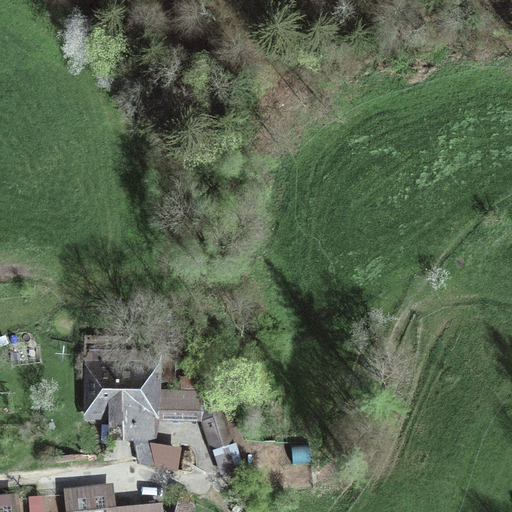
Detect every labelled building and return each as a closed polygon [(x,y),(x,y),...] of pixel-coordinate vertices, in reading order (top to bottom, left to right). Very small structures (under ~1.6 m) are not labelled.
[(91,356),(91,404),(120,404),(120,428),(129,428),(138,438),(152,438),(152,424),(149,424),(149,409),(161,409),(160,355),(91,356)] [(215,398),(203,398),(202,418),(211,446),(228,441),(215,398)] [(110,511),(109,490),(69,494),(70,511),(110,511)] [(174,491),(169,511),(185,511),(190,496),(174,491)] [(15,511),(14,500),(0,501),(0,511),(15,511)]
